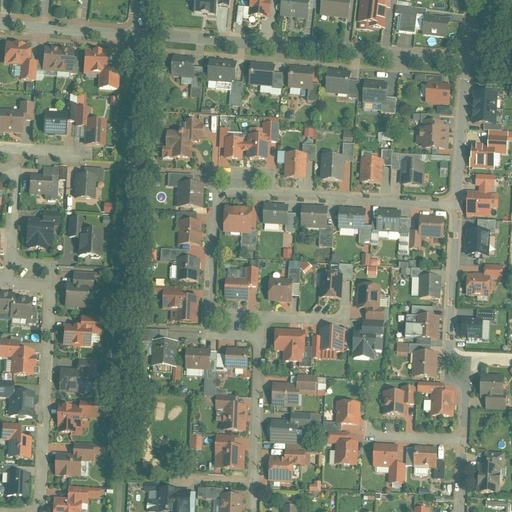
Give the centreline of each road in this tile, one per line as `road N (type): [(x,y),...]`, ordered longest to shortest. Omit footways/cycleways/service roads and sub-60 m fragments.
road 1 (residential): [(145,35),(120,511)]
road 2 (residential): [(145,35),(465,62)]
road 3 (residential): [(32,511),(41,484),(52,288)]
road 4 (residential): [(456,205),(265,195)]
road 5 (residential): [(255,511),(263,339)]
road 6 (residential): [(456,205),(451,358)]
road 7 (residential): [(465,62),(456,205)]
road 8 (residential): [(0,23),(138,34)]
